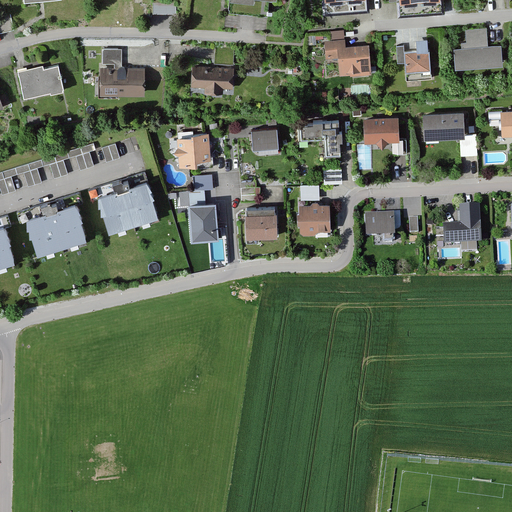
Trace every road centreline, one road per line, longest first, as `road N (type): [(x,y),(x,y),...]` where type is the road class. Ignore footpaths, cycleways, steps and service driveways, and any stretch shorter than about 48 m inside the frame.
road 1 (residential): [(1,326),(235,271),(340,258),(352,189),(511,186)]
road 2 (residential): [(0,48),(74,31),(267,41)]
road 3 (residential): [(1,326),(9,357),(6,511)]
road 4 (residential): [(345,29),(511,14)]
road 5 (unclassified): [(128,166),(0,207)]
